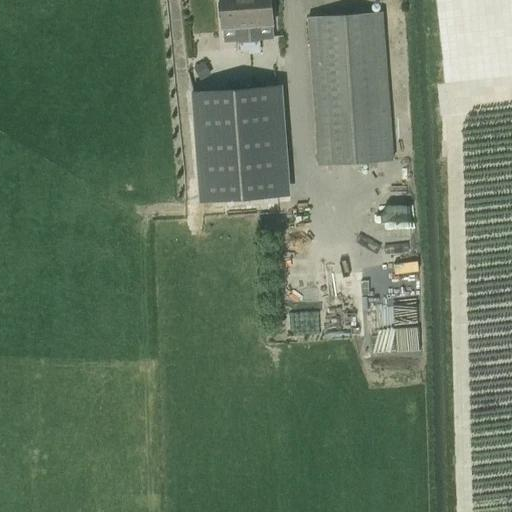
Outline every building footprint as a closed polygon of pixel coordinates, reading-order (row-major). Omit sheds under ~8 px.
[(224,42),(249,40),(245,0),(220,0),(223,29),(224,42)] [(245,0),(249,40),(274,38),(271,0),(245,0)] [(318,165),(394,159),(383,11),(308,16),(318,165)] [(212,74),(205,61),(194,67),(201,80),(212,74)] [(198,200),(292,195),(283,83),(189,90),(198,200)] [(373,191),(373,212),(414,210),(414,190),(373,191)]
